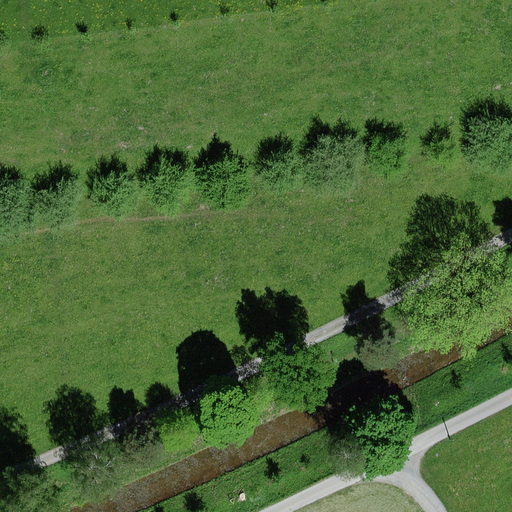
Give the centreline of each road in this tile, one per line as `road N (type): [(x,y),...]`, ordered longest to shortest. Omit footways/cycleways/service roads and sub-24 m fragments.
road 1 (track): [(0,477),(387,300),(511,233)]
road 2 (track): [(511,396),(274,511)]
